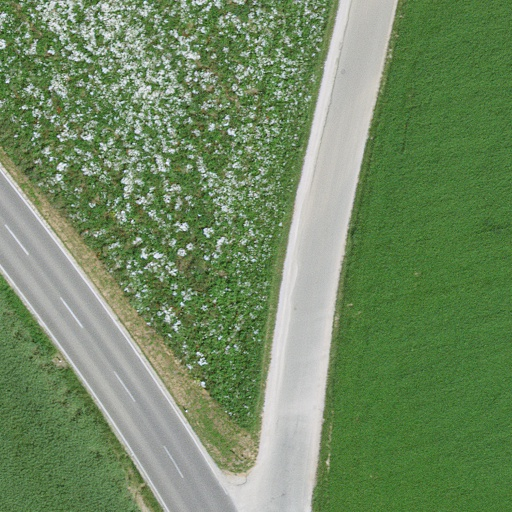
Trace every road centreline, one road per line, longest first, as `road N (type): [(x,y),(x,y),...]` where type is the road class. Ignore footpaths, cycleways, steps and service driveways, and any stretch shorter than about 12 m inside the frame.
road 1 (unclassified): [(265,511),(372,0)]
road 2 (secondary): [(0,218),(170,454),(201,511)]
